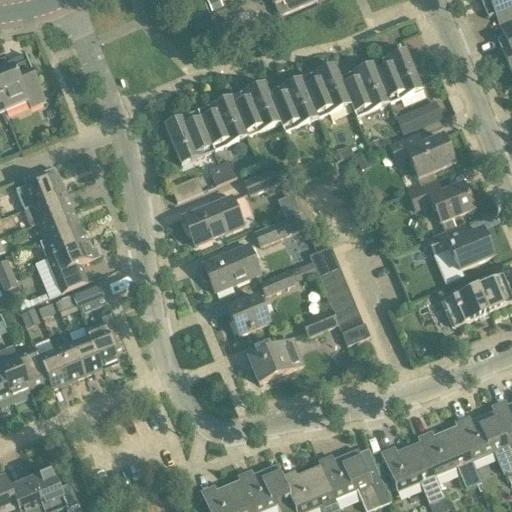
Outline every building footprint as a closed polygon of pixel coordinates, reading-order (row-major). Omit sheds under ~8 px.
[(212,16),(222,11),(217,0),(213,0),(207,3),(212,16)] [(271,0),(275,9),(296,0),(315,0),(317,2),(320,0),(271,0)] [(511,0),(478,0),(487,21),(495,18),(499,28),(511,22),(511,0)] [(503,39),(496,42),(511,76),(511,75),(511,22),(499,28),(503,39)] [(407,53),(373,68),(390,108),(423,94),(407,53)] [(3,74),(0,75),(0,100),(6,114),(27,105),(30,112),(45,105),(26,58),(0,68),(3,74)] [(335,68),(301,83),(317,123),(350,109),(351,108),(340,81),(335,68)] [(373,68),(340,81),(351,108),(350,109),(356,122),(390,108),(373,68)] [(268,96),(281,127),(280,127),(284,137),(317,123),(301,83),(268,96)] [(265,87),(231,101),(247,141),(280,127),(281,127),(268,96),(265,87)] [(231,101),(198,115),(214,155),(247,141),(231,101)] [(425,129),(419,114),(397,124),(403,138),(425,129)] [(198,115),(164,129),(181,169),(214,155),(198,115)] [(419,139),(390,151),(397,168),(409,163),(418,183),(454,168),(443,141),(424,149),(419,139)] [(383,150),(379,142),(368,146),(372,155),(383,150)] [(349,148),(339,152),(341,156),(344,163),(349,161),(353,159),(349,148)] [(361,174),(372,168),(366,157),(355,162),(361,174)] [(226,164),(205,173),(212,190),(233,181),(226,164)] [(310,169),(308,165),(297,169),(299,173),(303,182),(313,177),(310,169)] [(289,172),(294,185),(297,184),(302,182),(303,182),(299,173),(297,169),(289,172)] [(24,190),(15,193),(24,214),(31,211),(65,197),(58,179),(56,180),(53,172),(33,180),(33,179),(22,184),(24,190)] [(274,173),(244,186),(250,201),(280,188),(274,173)] [(196,181),(171,192),(177,207),(203,196),(196,181)] [(436,186),(408,198),(415,214),(432,207),(440,228),(473,214),(463,188),(441,198),(436,186)] [(65,197),(31,211),(38,227),(72,213),(65,197)] [(232,202),(183,222),(195,250),(243,230),(232,202)] [(72,213),(38,227),(45,244),(79,230),(72,213)] [(290,221),(250,238),(256,252),(296,235),(290,221)] [(494,261),(482,234),(470,240),(465,229),(428,244),(434,260),(446,287),(463,280),(460,275),(494,261)] [(45,244),(40,246),(47,263),(86,247),(79,230),(45,244)] [(86,247),(47,263),(33,269),(48,304),(88,287),(80,269),(99,261),(96,253),(93,252),(89,254),(86,247)] [(202,273),(200,276),(204,285),(207,286),(210,285),(215,297),(261,278),(249,249),(203,269),(204,272),(202,273)] [(331,250),(309,259),(314,271),(336,262),(331,250)] [(336,262),(314,271),(318,282),(341,273),(336,262)] [(7,265),(0,267),(0,282),(12,278),(7,265)] [(341,273),(318,282),(323,293),(345,284),(341,273)] [(290,276),(260,289),(265,301),(295,288),(290,276)] [(122,299),(139,295),(135,277),(119,280),(122,299)] [(12,278),(0,282),(0,288),(8,308),(21,302),(16,291),(17,290),(12,278)] [(511,299),(503,279),(443,304),(455,332),(511,307),(511,299)] [(345,284),(323,293),(328,304),(350,295),(345,284)] [(100,287),(71,299),(72,301),(77,312),(105,300),(100,287)] [(350,295),(328,304),(332,315),(355,306),(350,295)] [(72,301),(59,306),(62,313),(75,308),(72,301)] [(257,301),(227,313),(239,341),(269,329),(257,301)] [(355,306),(332,315),(337,327),(359,318),(355,306)] [(51,309),(39,314),(42,322),(54,316),(51,309)] [(26,330),(38,324),(34,313),(21,318),(26,330)] [(12,314),(0,318),(0,320),(5,332),(18,327),(12,314)] [(331,314),(302,326),(308,342),(338,330),(331,314)] [(359,318),(337,327),(342,338),(364,328),(359,318)] [(103,327),(86,334),(88,340),(102,374),(119,367),(115,356),(121,353),(115,338),(118,336),(113,324),(103,328),(103,327)] [(364,328),(342,338),(347,351),(370,341),(365,328),(364,328)] [(88,340),(71,347),(85,381),(102,374),(88,340)] [(292,344),(248,363),(259,388),(303,370),(292,344)] [(71,347),(54,353),(68,388),(85,381),(71,347)] [(36,353),(17,361),(30,395),(49,387),(50,387),(39,360),(36,353)] [(39,360),(50,387),(49,387),(52,395),(68,388),(54,353),(39,360)] [(17,361),(0,367),(0,373),(12,402),(30,395),(17,361)] [(0,373),(0,406),(12,402),(0,373)] [(506,405),(492,411),(494,416),(508,448),(509,448),(511,446),(511,408),(508,410),(506,405)] [(469,421),(455,427),(457,431),(458,431),(471,464),(472,463),(493,454),(503,477),(511,473),(511,455),(509,448),(508,448),(494,416),(471,425),(469,421)] [(432,436),(418,442),(420,447),(421,447),(434,479),(435,479),(457,470),(466,493),(482,486),(472,463),(471,464),(458,431),(457,431),(434,441),(432,436)] [(395,452),(382,458),(397,495),(420,485),(430,508),(445,502),(435,479),(434,479),(421,447),(420,447),(397,456),(395,452)] [(332,460),(318,466),(320,471),(321,471),(335,503),(335,502),(357,493),(364,511),(376,511),(382,510),(358,455),(335,465),(332,460)] [(252,475),(238,481),(240,486),(241,485),(251,511),(268,511),(276,509),(277,511),(294,511),(282,481),(283,481),(278,470),(254,480),(252,475)] [(283,481),(282,481),(294,511),(312,511),(320,509),(321,511),(339,511),(335,502),(335,503),(321,471),(320,471),(298,480),(296,475),(283,481)] [(52,475),(30,484),(42,511),(80,511),(70,487),(59,491),(52,475)] [(5,481),(0,483),(0,511),(17,511),(10,492),(5,481)] [(10,492),(17,511),(42,511),(30,484),(10,492)] [(215,491),(201,496),(207,511),(251,511),(241,485),(240,486),(217,495),(215,491)]
